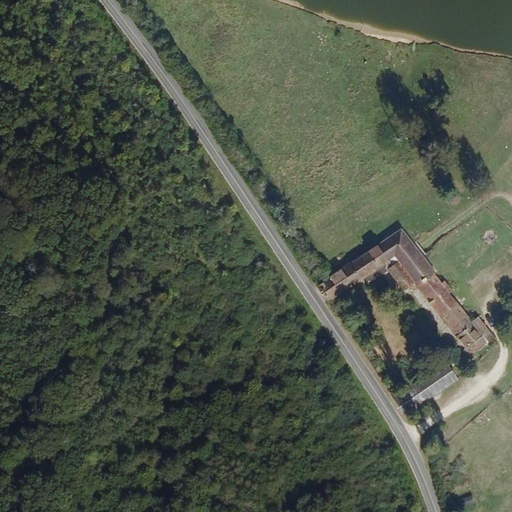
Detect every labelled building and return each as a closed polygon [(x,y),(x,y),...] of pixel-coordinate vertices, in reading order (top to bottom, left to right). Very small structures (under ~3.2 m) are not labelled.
[(409,262),(420,248),(403,227),(380,243),(395,259),(399,263),(403,260),(407,265),(409,262)] [(412,290),(422,281),(412,270),(407,265),(403,260),(399,263),(395,259),(380,243),(323,285),(336,305),(369,279),(373,285),(392,269),(412,290)] [(426,285),(442,276),(420,248),(409,262),(407,265),(412,270),(422,281),(426,285)] [(487,339),(467,309),(477,303),(466,285),(461,288),(456,280),(449,285),(442,276),(426,285),(468,348),(470,348),(475,356),(490,347),(485,340),(487,339)] [(397,397),(409,415),(459,380),(446,362),(397,397)] [(466,505),(475,504),(474,496),(465,497),(466,505)]
